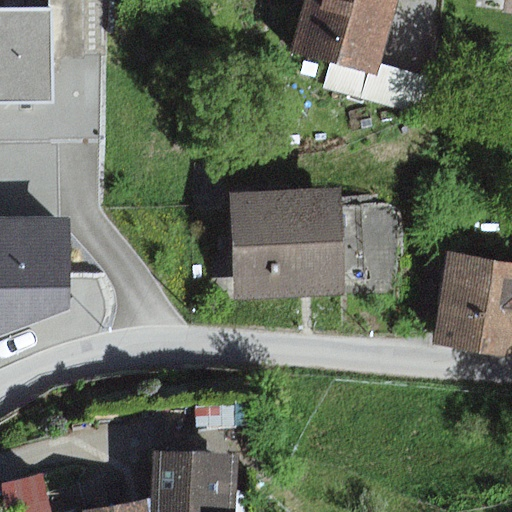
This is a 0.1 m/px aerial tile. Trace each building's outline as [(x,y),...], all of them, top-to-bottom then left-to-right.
[(42,0),(43,5),(0,5),(0,101),(43,102),(43,59),(79,59),(79,0),(42,0)] [(386,0),(295,0),(281,50),(327,63),(319,89),(424,118),(435,78),(369,60),(386,0)] [(511,0),(494,0),(494,11),(511,12),(511,0)] [(329,184),(219,191),(226,300),(336,294),(329,184)] [(58,216),(0,216),(0,328),(58,306),(58,216)] [(511,259),(438,249),(424,342),(511,354),(511,350),(511,349),(511,259)] [(139,495),(133,497),(72,508),(72,511),(226,511),(228,450),(140,449),(139,495)]
